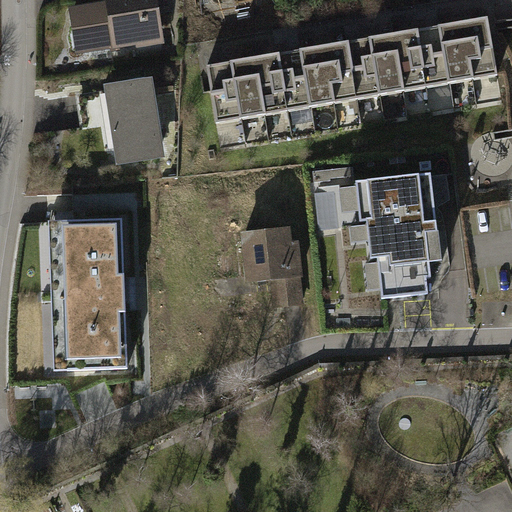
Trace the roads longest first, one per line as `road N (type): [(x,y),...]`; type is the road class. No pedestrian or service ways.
road 1 (residential): [(0,474),(316,348),(511,339)]
road 2 (residential): [(0,204),(15,87),(13,0)]
